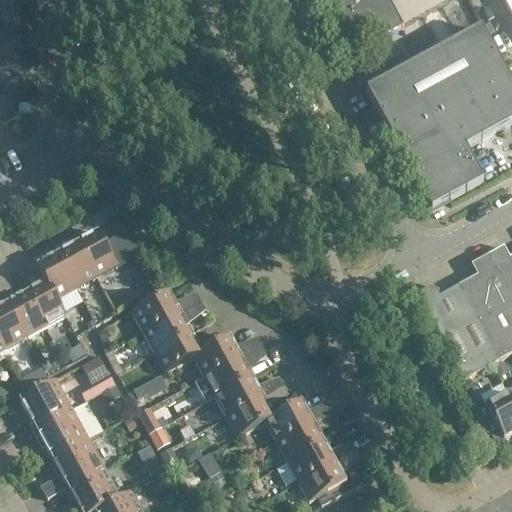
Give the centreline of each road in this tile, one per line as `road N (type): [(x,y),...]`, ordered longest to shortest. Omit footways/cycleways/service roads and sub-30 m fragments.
road 1 (unclassified): [(420,263),(268,0)]
road 2 (residential): [(326,312),(127,190),(64,164)]
road 3 (residential): [(429,511),(352,385),(326,312)]
road 4 (unknown): [(201,296),(296,379),(352,385)]
road 5 (residential): [(64,164),(64,0)]
